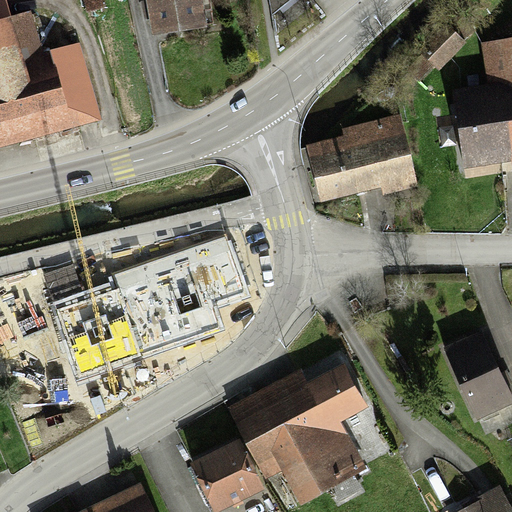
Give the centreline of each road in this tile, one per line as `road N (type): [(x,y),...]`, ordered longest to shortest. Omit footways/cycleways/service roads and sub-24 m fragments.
road 1 (tertiary): [(287,245),(273,312),(248,356),(54,469),(3,511)]
road 2 (residential): [(0,271),(279,204)]
road 3 (secondary): [(0,193),(162,153),(248,112)]
road 4 (residential): [(287,245),(511,258)]
road 5 (secondary): [(248,112),(385,0)]
